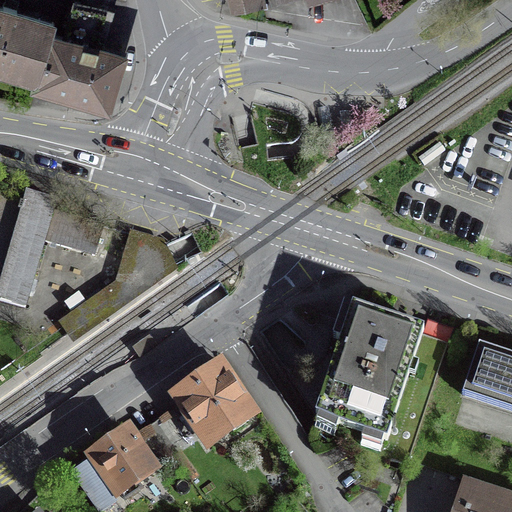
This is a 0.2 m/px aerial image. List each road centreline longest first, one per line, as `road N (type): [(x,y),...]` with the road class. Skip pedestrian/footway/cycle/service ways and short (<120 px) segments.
road 1 (tertiary): [(0,475),(285,275),(324,232)]
road 2 (primary): [(324,232),(511,294)]
road 3 (tertiary): [(200,70),(228,57),(386,69)]
road 4 (primary): [(153,176),(324,232)]
road 5 (primary): [(0,134),(153,176)]
road 6 (tertiary): [(386,69),(448,49),(511,10)]
